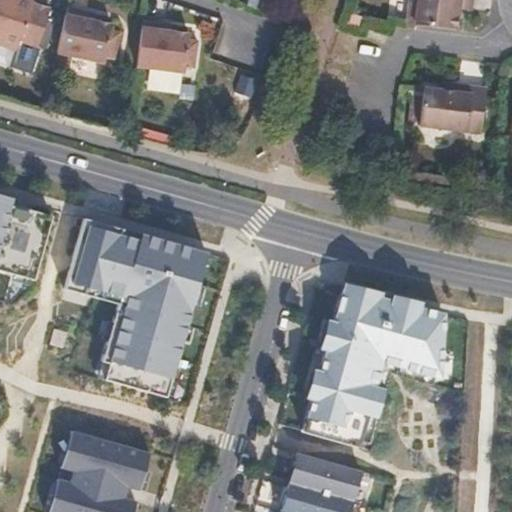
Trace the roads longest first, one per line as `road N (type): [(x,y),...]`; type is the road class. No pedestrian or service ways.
road 1 (secondary): [(0,144),(293,230)]
road 2 (residential): [(213,511),(293,230)]
road 3 (secondary): [(293,230),(511,277)]
